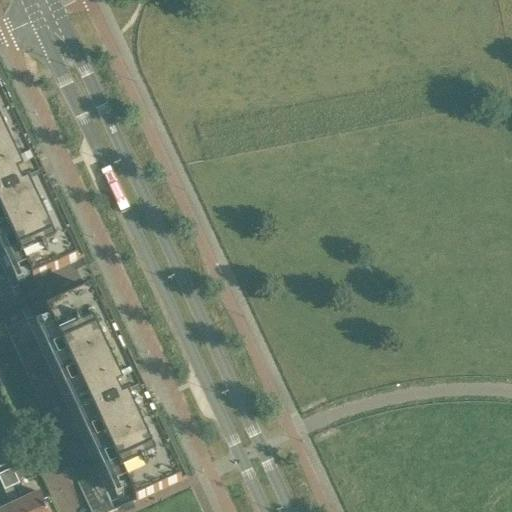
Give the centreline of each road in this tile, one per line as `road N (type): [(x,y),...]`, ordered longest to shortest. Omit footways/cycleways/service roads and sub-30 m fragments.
road 1 (tertiary): [(290,511),(55,6)]
road 2 (tertiary): [(35,16),(265,511)]
